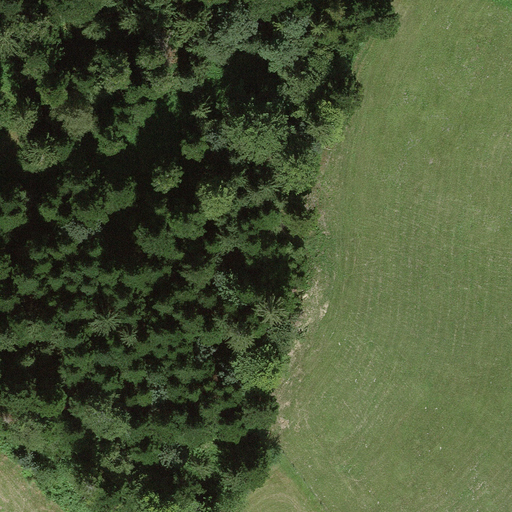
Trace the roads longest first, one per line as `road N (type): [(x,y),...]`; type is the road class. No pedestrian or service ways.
road 1 (track): [(0,97),(162,184),(206,220),(223,263),(224,336)]
road 2 (track): [(0,159),(132,0)]
